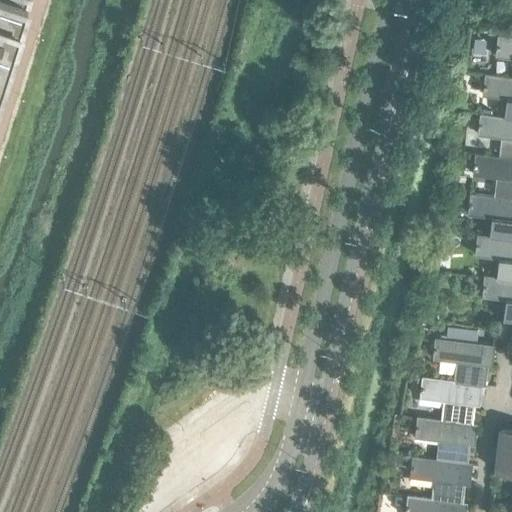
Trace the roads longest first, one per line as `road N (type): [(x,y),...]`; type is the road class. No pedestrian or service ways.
road 1 (tertiary): [(389,0),(296,447),(254,511)]
road 2 (tertiary): [(296,511),(318,460),(414,0)]
